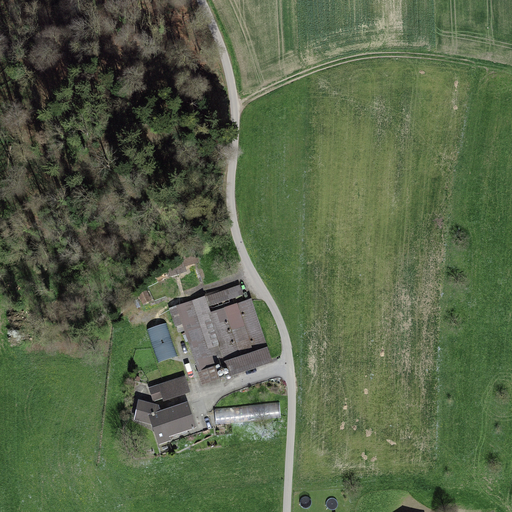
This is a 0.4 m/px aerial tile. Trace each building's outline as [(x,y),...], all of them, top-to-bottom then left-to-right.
[(253,301),(226,310),(240,354),(267,346),(253,301)] [(166,322),(149,329),(162,363),(180,356),(166,322)] [(271,349),(228,364),(234,377),(277,363),(271,349)] [(184,374),(148,388),(154,404),(190,390),(184,374)] [(152,425),(162,444),(198,431),(191,403),(156,416),(155,406),(140,400),(132,416),(152,425)]
